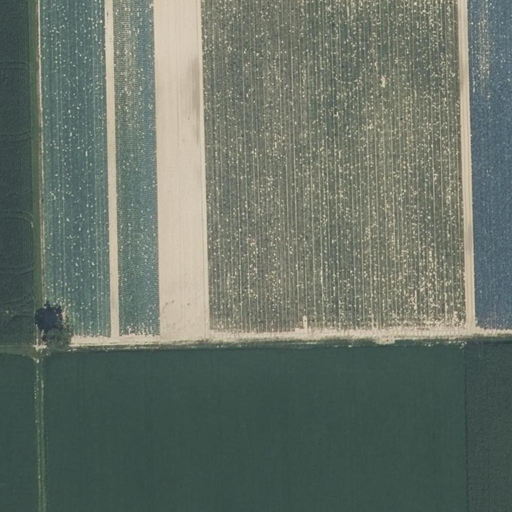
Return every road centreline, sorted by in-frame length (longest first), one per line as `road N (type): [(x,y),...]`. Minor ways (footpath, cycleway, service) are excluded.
road 1 (track): [(35,0),(43,511)]
road 2 (track): [(511,343),(0,349)]
